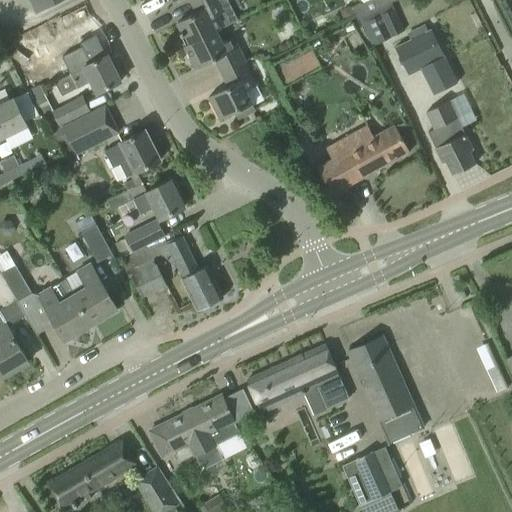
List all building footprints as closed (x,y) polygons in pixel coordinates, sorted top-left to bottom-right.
[(30,0),(36,12),(59,0),(30,0)] [(185,34),(189,44),(190,45),(217,32),(217,31),(238,20),(227,0),(189,0),(196,13),(176,23),(181,32),(180,32),(181,36),(185,34)] [(357,19),(372,47),(404,30),(390,3),(357,19)] [(214,60),(222,74),(246,63),(233,37),(222,42),(217,32),(190,45),(189,44),(184,47),(195,69),(214,60)] [(395,50),(407,75),(420,69),(434,98),(460,86),(435,32),(395,50)] [(83,46),(61,57),(70,73),(77,88),(88,82),(95,94),(102,90),(120,81),(107,55),(91,62),(83,46)] [(275,68),(284,85),(320,67),(311,50),(275,68)] [(246,63),(222,74),(228,87),(208,97),(220,119),(234,112),(238,119),(255,110),(246,90),(257,85),(246,63)] [(25,81),(50,129),(89,111),(81,96),(52,111),(34,76),(25,81)] [(13,98),(0,104),(0,129),(4,138),(27,126),(13,98)] [(427,132),(434,145),(442,163),(446,162),(452,175),(475,164),(469,151),(472,149),(450,101),(424,112),(432,129),(427,132)] [(51,131),(68,165),(78,159),(76,155),(119,132),(104,104),(51,131)] [(317,168),(332,194),(409,151),(394,124),(372,135),(366,125),(329,145),(336,157),(317,168)] [(103,151),(112,168),(118,164),(125,177),(133,173),(160,160),(145,130),(103,151)] [(40,155),(18,166),(23,175),(44,164),(40,155)] [(18,166),(0,174),(0,185),(0,186),(23,175),(18,166)] [(132,199),(139,214),(151,208),(157,220),(184,207),(170,180),(132,199)] [(114,242),(122,257),(164,235),(156,219),(122,236),(123,238),(114,242)] [(98,223),(95,225),(80,232),(96,262),(111,255),(113,253),(98,223)] [(181,277),(181,278),(197,310),(222,297),(207,265),(198,270),(182,237),(165,245),(181,277)] [(0,254),(0,272),(25,316),(36,334),(37,334),(33,326),(51,316),(65,340),(91,325),(72,293),(64,280),(51,287),(50,286),(36,294),(31,293),(6,251),(0,254)] [(131,275),(141,297),(165,286),(155,263),(154,264),(149,253),(124,265),(129,276),(131,275)] [(83,286),(72,293),(91,325),(116,309),(89,263),(75,271),(83,286)] [(0,373),(2,377),(28,362),(7,327),(25,316),(0,272),(0,305),(1,308),(0,309),(0,373)] [(382,336),(347,351),(378,421),(388,442),(422,427),(412,405),(382,336)] [(324,345),(246,380),(261,413),(303,393),(305,393),(303,389),(315,384),(327,408),(348,398),(324,345)] [(195,456),(202,469),(222,459),(215,445),(239,433),(233,422),(234,421),(221,395),(149,431),(162,457),(174,451),(180,462),(192,456),(193,458),(195,456)] [(87,495),(136,467),(135,464),(121,439),(44,484),(59,511),(69,511),(77,507),(75,503),(87,496),(87,495)] [(341,465),(359,505),(390,492),(372,452),(341,465)] [(154,496),(145,501),(151,511),(163,511),(180,502),(157,467),(156,467),(141,476),(154,496)] [(203,505),(207,511),(219,511),(226,508),(218,495),(203,505)]
